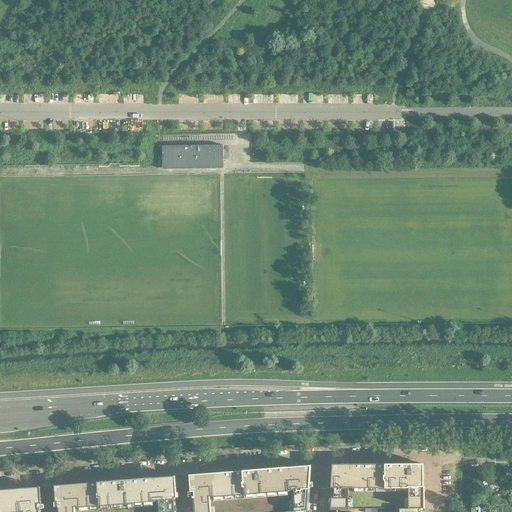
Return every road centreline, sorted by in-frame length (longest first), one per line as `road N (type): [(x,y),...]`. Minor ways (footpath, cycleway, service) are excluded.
road 1 (primary): [(410,396),(0,413)]
road 2 (trunk): [(119,437),(295,423),(511,420)]
road 3 (residential): [(322,455),(0,482)]
road 4 (unknown): [(278,398),(243,382),(98,379)]
